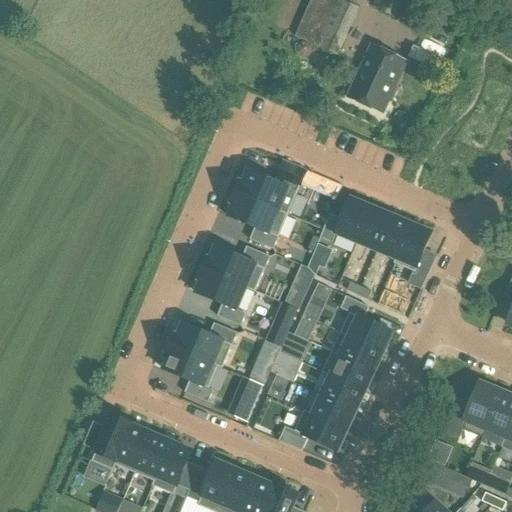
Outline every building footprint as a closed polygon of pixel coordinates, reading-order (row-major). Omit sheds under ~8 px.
[(339,56),(360,9),(357,8),(339,0),(338,0),(318,47),(339,56)] [(398,20),(408,0),(376,0),(374,6),(398,20)] [(372,47),(348,98),(381,114),(387,101),(394,87),(405,63),(372,47)] [(241,183),(236,194),(288,216),(307,173),(282,162),(274,183),(249,172),(243,184),(241,183)] [(234,206),(229,218),(255,229),(250,241),(274,251),(288,216),(236,194),(231,205),(234,206)] [(330,216),(321,239),(333,244),(337,235),(357,244),(372,208),(351,200),(342,221),(330,216)] [(372,208),(357,244),(377,252),(391,217),(372,208)] [(391,217),(377,252),(396,260),(394,265),(395,265),(412,225),(391,217)] [(412,225),(395,265),(415,273),(410,284),(422,290),(437,257),(425,252),(432,234),(412,225)] [(208,260),(204,270),(256,293),(270,258),(247,248),(242,260),(216,249),(211,261),(208,260)] [(301,266),(296,276),(312,283),(314,279),(315,276),(308,269),(301,266)] [(202,282),(197,294),(223,305),(218,317),(241,327),(246,315),(237,311),(247,290),(255,293),(256,293),(204,270),(199,281),(202,282)] [(351,283),(347,291),(358,296),(362,288),(351,283)] [(362,288),(358,296),(368,301),(372,293),(362,288)] [(350,314),(340,334),(384,354),(393,334),(364,320),(370,309),(347,298),(341,310),(350,314)] [(175,336),(171,347),(219,367),(223,369),(233,346),(238,334),(215,324),(210,336),(183,325),(178,337),(175,336)] [(332,353),(331,353),(375,374),(384,354),(340,334),(340,335),(332,353)] [(169,359),(164,371),(190,382),(185,394),(208,404),(213,391),(209,390),(219,367),(171,347),(166,357),(169,359)] [(331,353),(322,373),(366,393),(375,374),(331,353)] [(330,378),(322,397),(356,413),(366,393),(322,373),(322,374),(330,378)] [(281,389),(272,385),(268,395),(276,399),(281,401),(284,393),(283,393),(280,391),(281,389)] [(456,401),(442,432),(458,439),(462,430),(483,439),(486,430),(502,394),(481,385),(471,408),(456,401)] [(506,439),(511,424),(511,398),(502,394),(486,430),(506,439)] [(304,411),(304,412),(313,416),(347,432),(356,413),(322,397),(313,415),(304,411)] [(133,427),(133,425),(112,416),(107,428),(94,423),(84,446),(97,452),(92,462),(114,472),(116,466),(133,427)] [(286,429),(280,442),(302,452),(308,439),(332,450),(338,452),(347,432),(313,416),(304,437),(286,429)] [(511,424),(506,439),(503,447),(511,451),(511,424)] [(135,474),(152,435),(133,427),(116,466),(135,474)] [(155,483),(172,443),(152,435),(135,474),(154,482),(155,483)] [(190,491),(200,468),(188,463),(192,452),(172,443),(155,483),(154,482),(152,487),(174,496),(178,486),(190,491)] [(211,511),(220,511),(237,471),(217,462),(212,473),(200,468),(190,491),(187,498),(199,503),(198,506),(211,511)] [(466,478),(469,471),(459,466),(455,473),(466,478)] [(448,470),(440,487),(463,498),(472,480),(466,478),(455,473),(448,470)] [(243,511),(257,480),(237,471),(220,511),(243,511)] [(477,483),(481,476),(469,471),(466,478),(472,480),(477,483)] [(265,511),(276,488),(257,480),(243,511),(265,511)] [(505,496),(509,489),(498,484),(494,491),(505,496)] [(301,511),(293,508),(298,496),(277,487),(276,488),(265,511),(301,511)] [(421,499),(428,506),(436,497),(429,490),(421,499)] [(492,507),(496,499),(485,494),(482,502),(492,507)] [(503,511),(507,504),(496,499),(492,507),(503,511)] [(142,511),(143,510),(124,501),(122,506),(118,511),(142,511)] [(445,511),(436,503),(428,511),(445,511)]
